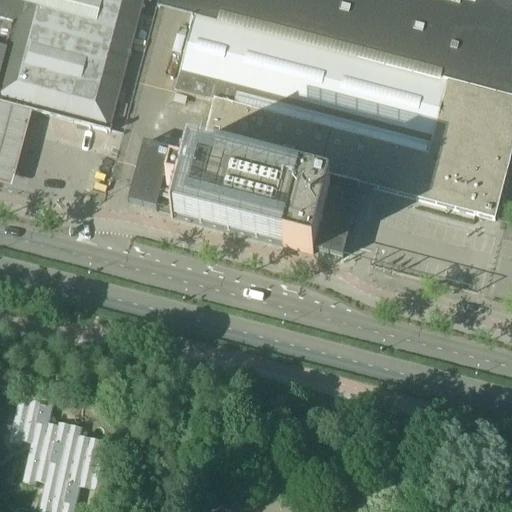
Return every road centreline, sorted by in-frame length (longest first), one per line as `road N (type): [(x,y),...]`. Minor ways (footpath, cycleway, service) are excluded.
road 1 (primary): [(0,271),(511,404)]
road 2 (unclassified): [(511,339),(347,287),(97,224)]
road 3 (primary): [(511,368),(125,266)]
road 4 (unknown): [(180,0),(97,224)]
road 5 (primary): [(125,266),(0,236)]
